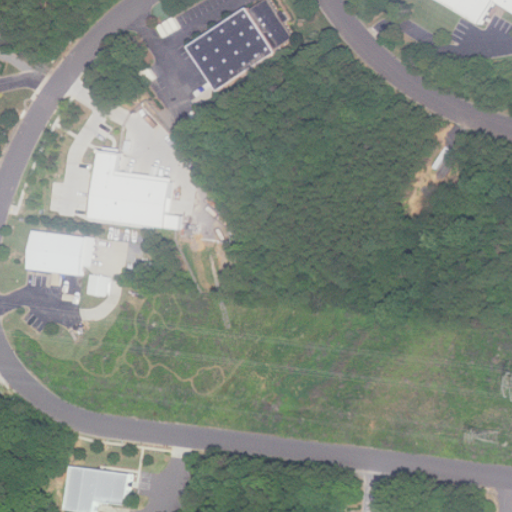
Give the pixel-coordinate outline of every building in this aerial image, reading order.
[(301,40),(273,0),(265,0),(196,48),(226,92),(301,40)] [(511,0),(442,0),(489,24),(498,7),(504,5),(505,10),(509,9),(511,16),(510,19),(511,20),(511,0)] [(106,150),(98,219),(188,230),(190,217),(176,215),(180,181),(126,175),(128,153),(106,150)] [(38,232),(34,271),(87,276),(88,266),(96,267),(100,238),(38,232)] [(90,293),(109,296),(112,277),(93,274),(90,293)] [(139,475),(77,465),(70,509),(88,511),(101,511),(102,503),(134,508),(139,475)]
